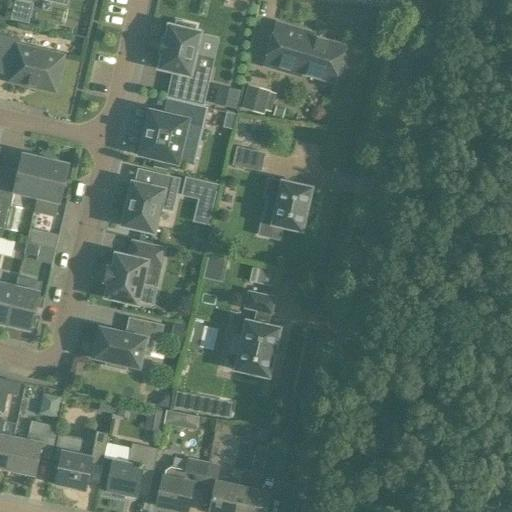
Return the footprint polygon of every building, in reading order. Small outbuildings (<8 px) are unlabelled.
[(27,0),(16,0),(12,18),(31,22),(36,2),(27,0)] [(163,54),(159,69),(176,73),(173,84),(206,92),(210,74),(192,70),(200,34),(194,32),(195,27),(177,23),(176,28),(169,27),(166,42),(163,41),(161,53),(163,54)] [(278,24),(266,65),(301,75),(302,72),(335,82),(336,77),(339,77),(342,76),(345,67),(343,64),(340,64),(345,47),(312,38),(313,35),(278,24)] [(63,57),(19,47),(20,40),(0,35),(0,54),(14,58),(9,81),(55,92),(63,57)] [(216,103),(235,108),(239,90),(220,85),(216,103)] [(275,94),(248,86),(241,108),(263,115),(265,110),(270,111),(275,94)] [(177,117),(150,111),(139,156),(178,165),(188,123),(202,126),(206,108),(180,102),(177,117)] [(312,109),(311,115),(313,120),(318,121),(323,119),(325,114),(323,109),(317,107),(312,109)] [(226,113),(223,128),(233,130),(236,115),(226,113)] [(264,154),(237,148),(233,165),(260,171),(264,154)] [(14,194),(37,199),(46,160),(23,154),(17,177),(6,175),(0,199),(12,203),(14,194)] [(69,165),(46,160),(37,199),(60,204),(69,165)] [(126,210),(123,226),(154,234),(164,192),(176,195),(179,180),(156,175),(153,188),(133,184),(129,200),(128,199),(125,210),(126,210)] [(218,186),(187,179),(183,196),(214,203),(218,186)] [(282,228),(302,233),(306,216),(307,216),(310,205),(309,205),(312,189),(282,182),(282,183),(269,180),(265,196),(278,199),(273,223),(262,221),(259,235),(279,240),(282,228)] [(24,253),(37,256),(39,245),(26,242),(24,253)] [(109,268),(105,282),(109,283),(106,296),(106,298),(107,298),(136,305),(138,305),(138,304),(142,283),(150,284),(157,280),(164,251),(165,249),(163,249),(135,243),(133,242),(133,244),(130,258),(117,255),(116,254),(115,256),(116,256),(113,269),(109,268)] [(211,256),(206,275),(223,280),(228,261),(211,256)] [(273,285),(275,272),(252,267),(249,280),(273,285)] [(27,290),(16,287),(7,326),(30,332),(42,283),(30,280),(27,290)] [(0,324),(7,326),(16,287),(0,283),(0,324)] [(235,371),(269,379),(273,360),(274,360),(277,347),(276,347),(280,329),(267,326),(270,315),(272,315),(276,298),(249,292),(245,309),(257,312),(255,323),(246,321),(243,335),(232,332),(227,355),(238,357),(235,371)] [(125,334),(100,328),(93,359),(106,362),(105,366),(125,371),(126,366),(140,369),(143,355),(149,356),(152,341),(160,343),(164,326),(129,318),(125,334)] [(0,410),(4,412),(8,394),(18,396),(21,382),(0,377),(0,410)] [(192,412),(195,396),(176,392),(172,409),(192,412)] [(14,439),(1,437),(4,421),(0,419),(0,469),(7,472),(14,439)] [(31,421),(27,442),(14,439),(7,472),(34,478),(38,457),(50,459),(58,427),(31,421)] [(53,460),(61,461),(56,486),(85,492),(87,482),(99,484),(109,434),(90,430),(88,440),(59,434),(53,460)] [(136,499),(142,470),(153,473),(158,449),(133,444),(128,465),(113,462),(107,492),(136,499)] [(188,511),(193,488),(204,490),(209,463),(212,450),(190,445),(184,472),(171,469),(166,471),(165,477),(164,477),(157,508),(177,511),(188,511)] [(230,486),(217,483),(220,465),(209,463),(204,490),(214,492),(209,511),(237,511),(247,469),(234,467),(230,486)] [(266,511),(270,494),(255,491),(259,472),(247,469),(237,511),(266,511)]
